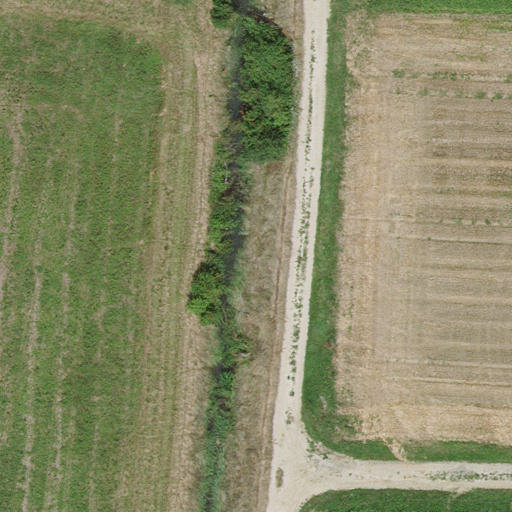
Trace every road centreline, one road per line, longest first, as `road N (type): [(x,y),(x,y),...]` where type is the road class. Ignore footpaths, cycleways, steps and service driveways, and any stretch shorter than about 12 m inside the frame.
road 1 (track): [(280,511),(305,0)]
road 2 (track): [(511,480),(284,476)]
